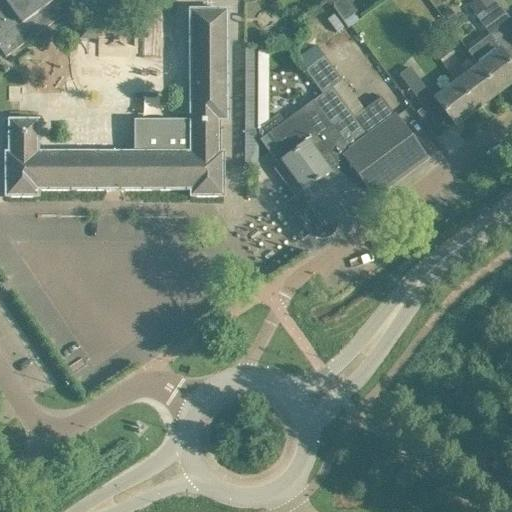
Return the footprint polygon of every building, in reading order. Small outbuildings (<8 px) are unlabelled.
[(0,0),(0,49),(6,58),(22,46),(64,15),(58,7),(66,0),(0,0)] [(334,7),(333,7),(343,22),(355,15),(354,13),(355,12),(346,0),(341,0),(333,6),(334,7)] [(497,2),(495,3),(492,0),(478,0),(480,1),(505,35),(511,29),(511,22),(510,20),(497,2)] [(495,43),(505,35),(480,1),(470,9),(477,17),(476,18),(495,43)] [(451,24),(457,19),(451,10),(444,15),(451,24)] [(5,154),(6,198),(38,198),(38,191),(191,191),(191,198),(223,198),(223,154),(219,154),(219,122),(228,122),(227,11),(191,11),(191,121),(133,121),(134,153),(38,153),(38,121),(9,121),(9,154),(5,154)] [(78,40),(95,40),(95,24),(78,24),(78,40)] [(441,61),(451,53),(442,41),(431,49),(441,61)] [(498,49),(493,53),(483,41),(467,53),(478,68),(497,92),(511,80),(511,67),(508,62),(500,51),(498,49)] [(257,50),(245,50),(245,98),(257,98),(257,50)] [(278,115),(260,128),(305,189),(287,203),(310,234),(316,238),(322,239),(328,237),(333,233),(336,228),(335,221),(332,218),(355,201),(361,209),(363,207),(360,204),(372,196),(374,199),(427,160),(415,143),(395,115),(380,125),(373,116),(360,127),(332,88),(342,81),(323,57),(304,72),(322,95),(283,122),(278,115)] [(399,75),(420,103),(432,120),(444,111),(455,126),(456,126),(455,124),(476,108),(457,83),(436,99),(430,92),(429,94),(410,68),(399,75)] [(457,83),(476,108),(497,92),(478,68),(457,83)]
